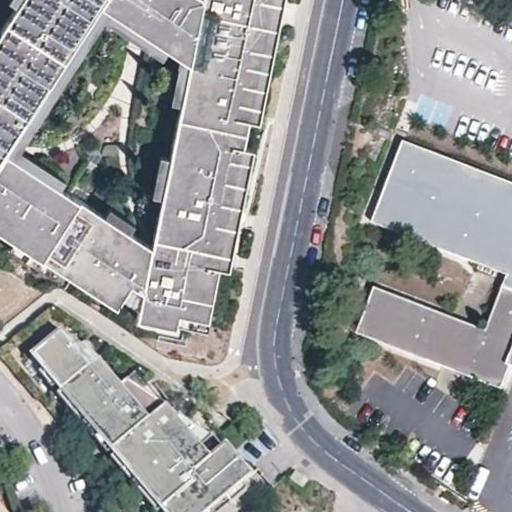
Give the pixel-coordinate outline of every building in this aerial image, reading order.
[(0,154),(0,226),(177,334),(182,310),(217,317),(279,0),(198,0),(187,58),(151,239),(6,159),(0,154)] [(13,0),(0,22),(0,154),(6,159),(103,6),(187,58),(198,0),(13,0)] [(511,183),(403,142),(389,179),(397,182),(392,196),(383,193),(383,194),(371,223),(505,275),(497,299),(485,330),(373,287),(355,335),(501,390),(509,367),(511,368),(511,183)] [(389,179),(383,193),(392,196),(397,182),(389,179)] [(58,335),(31,357),(161,511),(208,511),(250,477),(224,447),(209,460),(200,448),(175,419),(164,407),(126,381),(119,387),(97,361),(87,369),(58,335)] [(164,407),(135,373),(126,381),(164,407)] [(211,438),(179,416),(175,419),(200,448),(211,438)] [(308,480),(295,470),(289,478),(301,488),(308,480)]
